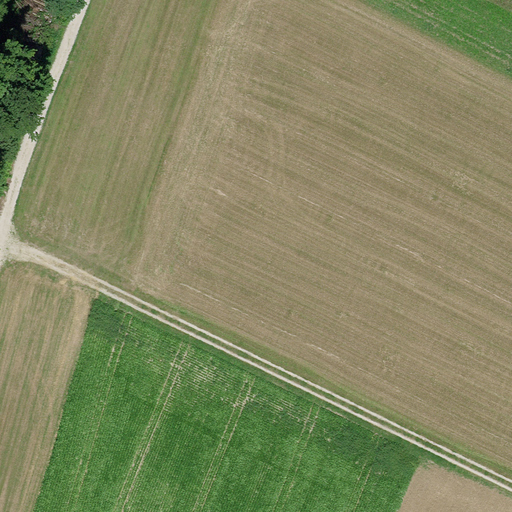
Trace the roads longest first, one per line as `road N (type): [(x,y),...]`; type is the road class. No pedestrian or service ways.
road 1 (track): [(0,238),(511,484)]
road 2 (track): [(80,0),(0,220)]
